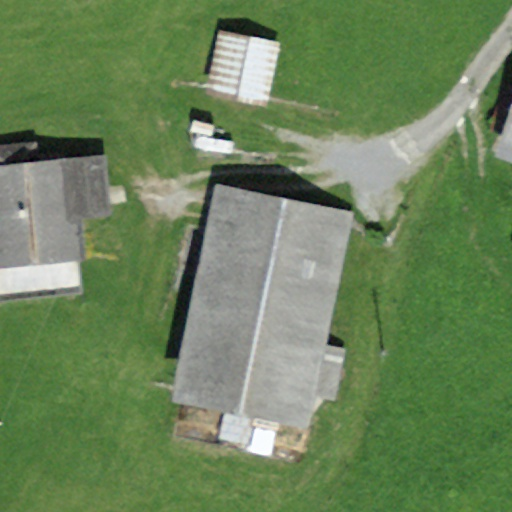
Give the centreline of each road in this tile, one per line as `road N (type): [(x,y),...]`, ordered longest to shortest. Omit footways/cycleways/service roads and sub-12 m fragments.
road 1 (track): [(372,155),(318,131),(186,105),(59,99),(0,115)]
road 2 (track): [(468,85),(499,262),(511,272)]
